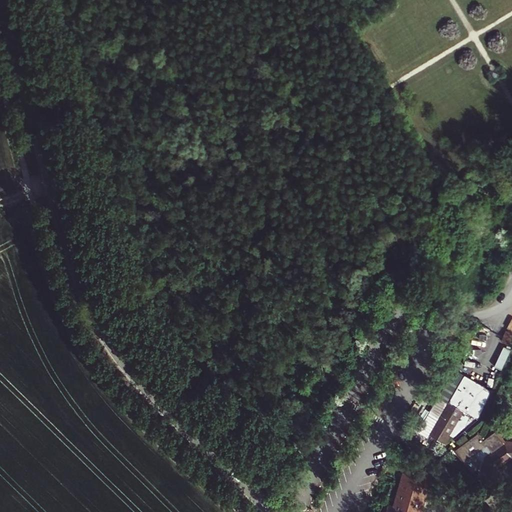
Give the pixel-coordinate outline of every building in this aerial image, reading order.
[(511,347),(511,319),(509,318),(501,343),(511,347)] [(503,371),(509,350),(501,348),(495,369),(503,371)] [(478,420),(491,390),(462,377),(457,389),(444,382),(419,434),(447,447),(456,428),(457,428),(464,413),(478,420)] [(511,440),(509,440),(489,454),(485,475),(493,484),(506,474),(501,467),(501,463),(511,455),(511,440)] [(423,511),(437,462),(412,455),(396,511),(423,511)]
